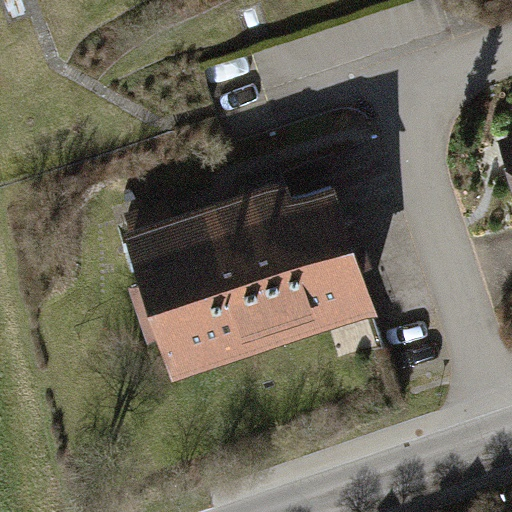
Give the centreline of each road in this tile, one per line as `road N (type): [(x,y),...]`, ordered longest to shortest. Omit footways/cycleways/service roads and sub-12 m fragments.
road 1 (residential): [(505,444),(401,154),(437,84),(511,59)]
road 2 (tertiary): [(505,444),(308,511)]
